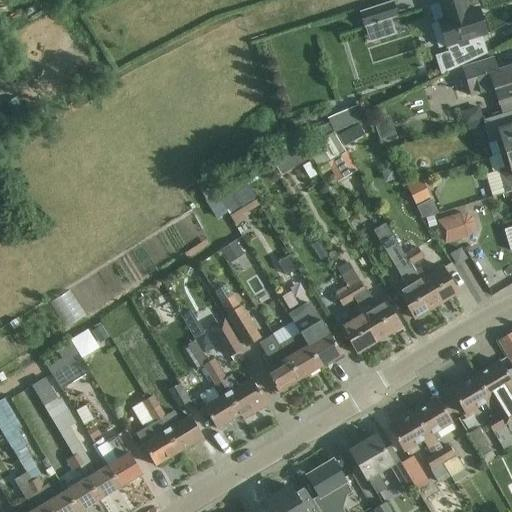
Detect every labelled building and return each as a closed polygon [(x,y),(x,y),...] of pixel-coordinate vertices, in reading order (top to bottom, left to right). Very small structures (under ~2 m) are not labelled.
[(454,0),(440,4),(431,7),(435,22),(438,21),(446,47),(448,51),(435,55),(441,75),(488,53),(483,35),(486,34),(478,8),(468,12),(463,0),(454,0)] [(386,4),(361,12),(370,41),(395,33),(390,17),(386,4)] [(245,45),(223,52),(226,59),(247,53),(245,45)] [(502,114),(511,111),(511,66),(497,72),(493,59),(463,68),(448,74),(450,82),(458,79),(464,98),(472,96),(495,89),(502,114)] [(488,144),(492,158),(511,151),(511,111),(502,114),(466,125),(468,131),(485,125),(490,144),(488,144)] [(345,147),(355,142),(350,131),(340,136),(345,147)] [(335,133),(307,149),(322,176),(331,171),(337,182),(357,171),(350,159),(346,152),(335,133)] [(295,144),(271,159),(282,176),(306,161),(295,144)] [(492,197),(506,193),(511,191),(511,190),(511,151),(492,158),(493,158),(489,159),(494,173),(486,175),(492,197)] [(252,169),(242,176),(246,184),(248,187),(259,180),(252,169)] [(233,219),(258,204),(248,187),(246,184),(231,193),(226,184),(216,191),(233,219)] [(409,209),(414,219),(430,211),(426,201),(409,209)] [(461,212),(437,220),(444,244),(468,237),(473,233),(476,228),(476,222),(473,217),(467,214),(461,214),(461,212)] [(237,239),(261,223),(254,213),(230,229),(237,239)] [(433,216),(426,219),(429,228),(436,225),(433,216)] [(398,294),(403,303),(414,320),(436,306),(415,270),(411,265),(404,253),(389,227),(388,228),(394,237),(382,243),(395,262),(409,287),(398,294)] [(206,240),(184,253),(188,259),(209,245),(206,240)] [(235,242),(222,251),(230,264),(244,256),(235,242)] [(424,258),(418,248),(417,246),(404,253),(411,265),(424,258)] [(456,266),(465,260),(460,250),(450,256),(456,266)] [(442,268),(433,273),(426,277),(420,267),(415,270),(436,306),(457,293),(442,268)] [(288,270),(279,275),(289,295),(298,290),(288,270)] [(400,328),(390,311),(385,302),(369,312),(363,303),(365,302),(361,295),(367,291),(360,281),(348,288),(354,299),(358,305),(379,340),(400,328)] [(336,295),(337,296),(343,306),(354,299),(348,288),(336,295)] [(136,323),(166,303),(157,290),(127,310),(136,323)] [(261,339),(241,307),(233,295),(220,303),(247,347),(261,339)] [(357,354),(379,340),(358,305),(353,307),(359,317),(341,328),(357,354)] [(191,311),(181,317),(194,340),(204,334),(191,311)] [(343,357),(340,354),(315,312),(295,324),(307,345),(306,346),(319,367),(331,360),(333,363),(343,357)] [(269,315),(263,319),(269,329),(274,336),(299,379),(319,367),(306,346),(292,354),(269,315)] [(242,350),(224,319),(212,326),(229,357),(242,350)] [(100,324),(89,331),(97,344),(108,337),(100,324)] [(277,392),(299,379),(274,336),(260,344),(267,355),(264,357),(270,368),(265,371),(277,392)] [(511,362),(511,337),(511,336),(500,343),(511,362)] [(207,362),(196,342),(188,347),(201,368),(202,367),(212,381),(214,386),(220,383),(207,362)] [(49,369),(61,390),(89,373),(76,352),(69,356),(65,349),(59,353),(63,360),(49,369)] [(214,357),(207,362),(220,383),(227,394),(239,415),(264,400),(251,379),(238,387),(232,377),(227,379),(214,357)] [(505,426),(511,421),(511,384),(499,362),(474,377),(505,426)] [(132,367),(125,372),(137,388),(144,383),(132,367)] [(488,424),(493,433),(503,450),(511,444),(511,437),(505,426),(474,377),(451,391),(466,417),(486,405),(494,420),(488,424)] [(99,500),(121,487),(97,448),(95,449),(106,468),(97,473),(71,428),(77,424),(63,399),(59,401),(46,378),(32,386),(52,421),(65,442),(79,467),(87,480),(99,500)] [(181,384),(169,391),(179,408),(191,401),(181,384)] [(216,429),(239,415),(227,394),(220,398),(213,387),(199,396),(205,407),(203,408),(216,429)] [(153,396),(147,400),(159,420),(178,452),(203,438),(189,415),(179,421),(173,411),(165,416),(153,396)] [(5,398),(0,401),(0,430),(14,454),(15,453),(27,473),(26,474),(48,511),(77,511),(66,492),(56,498),(48,484),(44,487),(31,466),(34,465),(23,448),(27,445),(17,430),(22,427),(5,398)] [(451,448),(443,452),(433,435),(452,424),(437,399),(414,413),(453,479),(465,472),(451,448)] [(147,400),(140,404),(152,424),(159,420),(147,400)] [(427,462),(431,470),(440,484),(444,481),(451,493),(458,489),(452,480),(453,479),(414,413),(390,427),(405,453),(424,441),(434,458),(427,462)] [(152,438),(142,444),(155,466),(178,452),(159,420),(152,424),(146,427),(152,438)] [(96,426),(88,431),(93,440),(102,435),(96,426)] [(468,434),(482,458),(493,451),(479,428),(468,434)] [(141,475),(131,458),(117,436),(97,448),(121,487),(141,475)] [(351,451),(361,468),(364,473),(377,494),(386,488),(378,474),(392,466),(387,459),(388,459),(375,437),(351,451)] [(57,447),(71,472),(79,467),(65,442),(57,447)] [(417,490),(429,483),(413,456),(401,463),(415,486),(417,490)] [(333,462),(307,477),(317,494),(319,497),(313,500),(320,511),(342,511),(346,497),(352,493),(345,482),(343,479),(333,462)] [(415,486),(401,463),(401,464),(400,462),(391,467),(399,481),(397,482),(403,493),(415,486)] [(14,480),(33,511),(48,511),(26,474),(14,480)] [(66,492),(77,511),(79,511),(99,500),(87,480),(66,492)] [(289,488),(263,504),(268,511),(316,511),(303,489),(293,495),(289,488)] [(9,491),(0,495),(0,500),(4,509),(15,503),(9,491)] [(374,510),(375,511),(391,511),(387,503),(374,510)]
